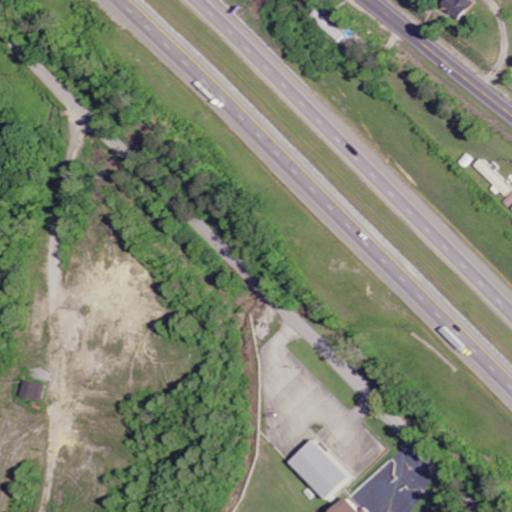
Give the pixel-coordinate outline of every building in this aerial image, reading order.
[(486,4),(481,0),(458,0),(455,4),(471,20),(486,4)] [(479,168),(511,203),(511,186),(488,160),(479,168)] [(48,404),(51,387),(31,383),(28,400),(48,404)] [(334,503),(358,480),(322,442),(298,465),(334,503)] [(338,511),(364,511),(353,499),(338,511)]
